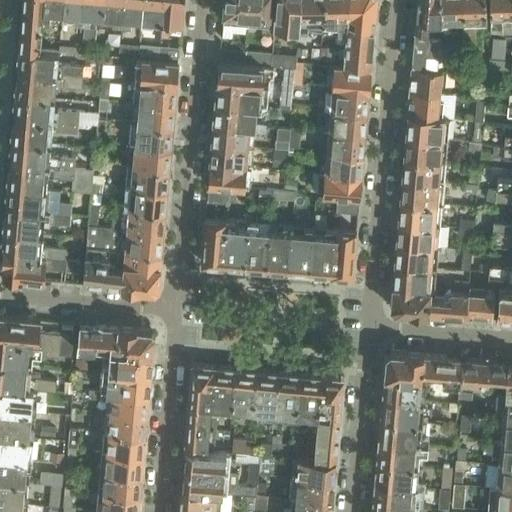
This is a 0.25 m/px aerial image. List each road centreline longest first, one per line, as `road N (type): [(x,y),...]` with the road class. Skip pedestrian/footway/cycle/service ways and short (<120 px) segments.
road 1 (residential): [(366,326),(396,0)]
road 2 (residential): [(204,0),(175,309)]
road 3 (residential): [(175,309),(157,511)]
road 4 (residential): [(350,511),(366,326)]
road 5 (residential): [(0,293),(175,309)]
road 6 (residential): [(511,339),(366,326)]
